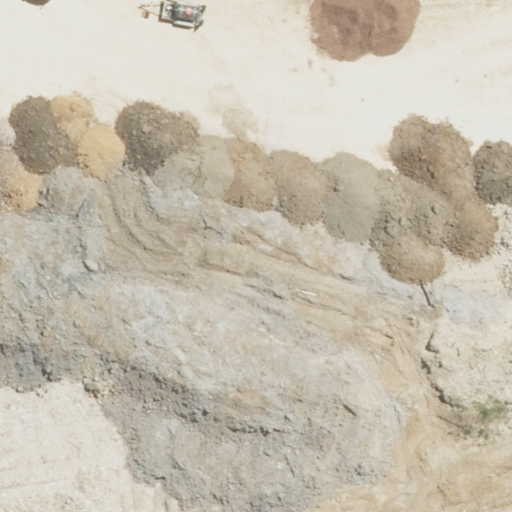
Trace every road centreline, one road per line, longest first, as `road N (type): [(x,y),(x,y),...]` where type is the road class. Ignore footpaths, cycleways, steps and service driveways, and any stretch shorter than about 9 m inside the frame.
road 1 (residential): [(211,129),(469,511)]
road 2 (residential): [(0,272),(211,129)]
road 3 (residential): [(124,0),(211,129)]
